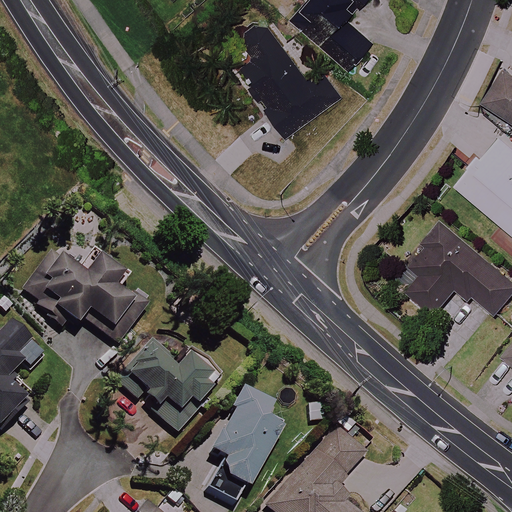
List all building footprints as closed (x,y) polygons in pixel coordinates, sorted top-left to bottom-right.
[(310,0),(305,6),(300,2),(286,20),(348,71),(372,42),(348,22),(355,13),(351,10),(359,0),(362,0),(364,1),(365,0),(310,0)] [(307,78),(269,28),(267,27),(265,26),(262,25),(259,25),(257,26),(254,26),(252,28),(250,29),(248,31),(246,33),(245,36),(245,38),(245,41),(245,44),(245,46),(256,60),(240,72),(287,135),(341,95),(321,68),(307,78)] [(511,77),(504,73),(485,107),(511,122),(511,77)] [(457,135),(447,146),(466,164),(476,153),(457,135)] [(511,148),(502,140),(483,162),(481,160),(457,188),(511,234),(511,148)] [(511,296),(511,280),(442,222),(422,246),(426,250),(412,268),(423,278),(409,295),(434,316),(455,292),(468,303),(474,297),(496,315),(511,296)] [(38,304),(34,309),(60,332),(66,326),(73,332),(81,323),(108,347),(136,315),(111,292),(121,280),(99,260),(81,280),(53,255),(22,291),(38,304)] [(29,343),(10,325),(0,335),(0,434),(28,406),(8,386),(27,367),(17,356),(29,343)] [(179,371),(151,348),(118,388),(174,435),(207,395),(199,389),(207,380),(186,362),(179,371)] [(270,409),(240,392),(228,413),(232,415),(209,455),(221,462),(204,492),(235,510),(279,433),(261,423),(270,409)] [(363,455),(334,430),(266,508),(270,511),(353,511),(331,493),(363,455)]
